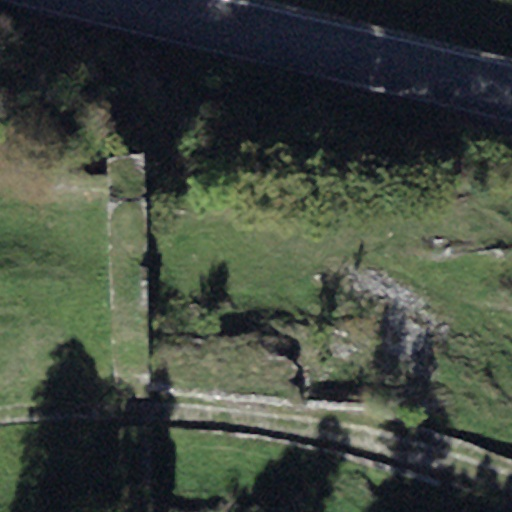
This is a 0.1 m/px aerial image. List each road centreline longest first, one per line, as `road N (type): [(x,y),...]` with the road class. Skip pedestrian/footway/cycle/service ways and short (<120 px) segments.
road 1 (track): [(0,415),(133,410),(246,419),(359,436),(511,478)]
road 2 (tertiary): [(511,91),(125,0)]
